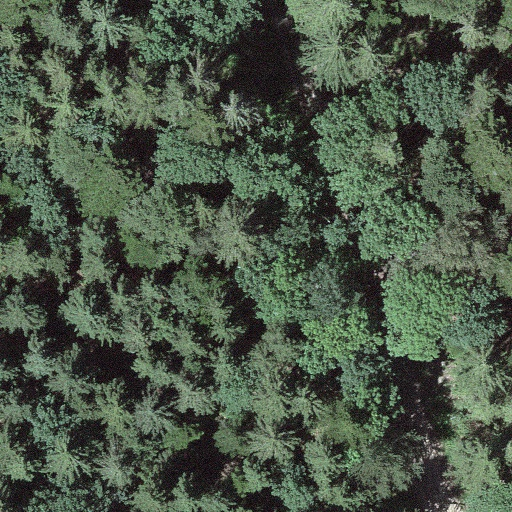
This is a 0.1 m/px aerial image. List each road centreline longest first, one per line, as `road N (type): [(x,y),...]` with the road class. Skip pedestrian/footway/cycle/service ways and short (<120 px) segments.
road 1 (track): [(411,369),(281,0)]
road 2 (track): [(436,511),(412,427),(411,369)]
